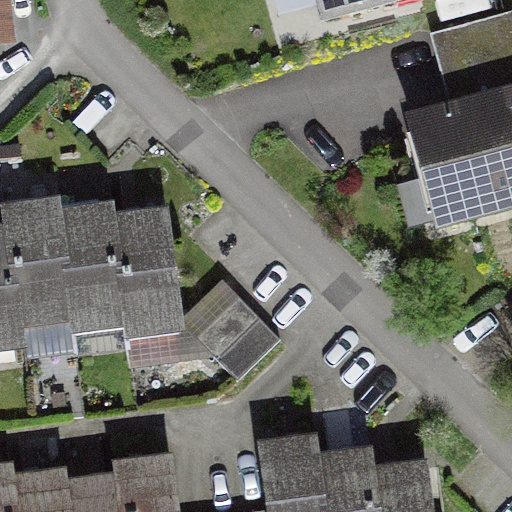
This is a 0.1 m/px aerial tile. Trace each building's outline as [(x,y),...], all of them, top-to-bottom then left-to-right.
[(323,0),(329,20),(404,0),(323,0)] [(511,23),(510,15),(439,35),(455,93),(471,89),(477,107),(411,125),(438,223),(511,202),(511,23)] [(1,214),(4,234),(14,320),(67,314),(55,219),(54,207),(1,214)] [(68,325),(121,319),(109,224),(108,212),(55,219),(67,314),(68,325)] [(164,217),(109,224),(121,319),(123,330),(177,323),(164,217)] [(0,342),(17,340),(14,320),(4,234),(0,234),(0,342)] [(192,342),(213,362),(255,320),(234,300),(192,342)] [(276,342),(255,320),(213,362),(234,384),(276,342)] [(319,511),(313,463),(311,444),(257,451),(264,511),(319,511)] [(372,511),(369,476),(366,457),(313,463),(319,511),(372,511)] [(115,482),(118,511),(173,511),(168,463),(113,470),(115,482)] [(428,511),(423,470),(369,476),(372,511),(428,511)] [(0,511),(11,511),(8,484),(7,472),(0,472),(0,511)] [(65,511),(62,489),(61,477),(8,484),(11,511),(65,511)] [(118,511),(115,482),(62,489),(65,511),(118,511)]
